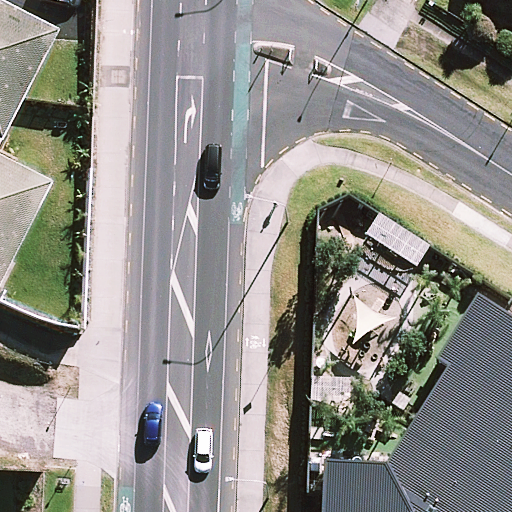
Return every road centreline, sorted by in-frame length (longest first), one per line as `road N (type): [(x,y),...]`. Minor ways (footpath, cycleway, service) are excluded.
road 1 (secondary): [(172,511),(188,42)]
road 2 (residential): [(188,42),(254,47),(301,62),(511,177)]
